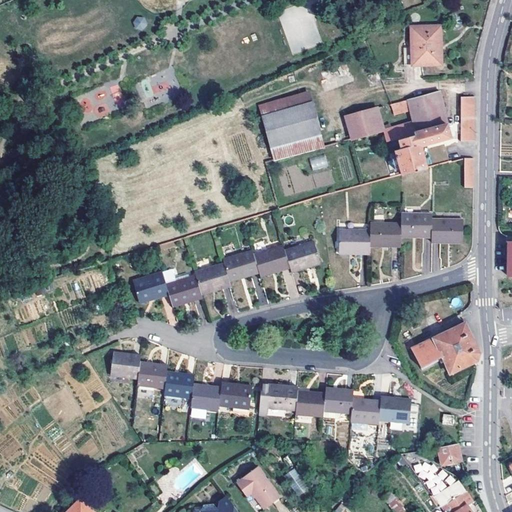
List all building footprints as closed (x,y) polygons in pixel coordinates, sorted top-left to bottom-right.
[(141,16),(132,21),(139,30),(147,25),(141,16)] [(411,64),(435,63),(435,45),(440,45),(439,26),(410,27),(411,49),(411,64)] [(401,65),(411,64),(411,49),(401,49),(401,65)] [(448,123),(447,123),(438,90),(409,99),(417,132),(418,136),(400,142),(402,150),(396,152),(396,153),(398,159),(401,168),(403,175),(427,169),(422,148),(421,146),(451,137),(448,123)] [(268,115),(313,102),(310,91),(266,104),(268,115)] [(460,139),(475,140),(475,96),(462,96),(460,122),(460,139)] [(264,116),(272,145),(321,131),(313,102),(268,115),(264,116)] [(353,138),(384,130),(377,107),(347,116),(352,137),(353,138)] [(276,158),(324,145),(321,131),(272,145),(276,158)] [(326,154),(310,158),(312,170),(328,166),(326,154)] [(465,188),(473,188),(474,154),(465,157),(465,159),(465,188)] [(395,170),(401,168),(398,159),(393,160),(395,170)] [(371,176),(364,179),(366,185),(373,182),(371,176)] [(418,235),(418,237),(432,237),(432,220),(432,215),(402,215),(402,224),(402,234),(418,235)] [(445,239),(462,239),(463,220),(432,220),(432,237),(432,243),(445,243),(445,239)] [(387,244),(387,246),(402,247),(402,237),(402,234),(402,224),(370,224),(370,231),(370,244),(387,244)] [(339,231),(339,252),(356,252),(356,254),(370,254),(370,246),(370,244),(370,231),(339,231)] [(315,243),(284,252),(289,269),(291,273),(304,269),(304,267),(320,262),(315,243)] [(276,270),(277,272),(289,269),(284,252),(283,247),(254,256),(259,274),(276,270)] [(246,275),(247,278),(259,274),(254,256),(252,252),(223,261),(224,265),(229,280),(246,275)] [(218,288),(218,290),(230,287),(229,283),(229,280),(224,265),(194,274),(195,277),(200,293),(218,288)] [(172,271),(162,274),(169,296),(172,305),(189,300),(189,303),(202,299),(201,296),(200,293),(195,277),(175,283),(172,271)] [(156,297),(157,300),(169,296),(162,274),(133,283),(139,302),(156,297)] [(229,280),(229,283),(247,278),(246,275),(229,280)] [(479,354),(465,324),(433,339),(412,349),(411,350),(420,369),(442,359),(449,375),(476,362),(479,354)] [(112,374),(138,378),(140,361),(141,356),(115,352),(112,374)] [(137,383),(165,387),(167,371),(168,365),(140,361),(138,378),(137,383)] [(164,394),(192,398),(194,383),(195,375),(167,371),(165,387),(164,394)] [(191,406),(219,410),(219,404),(222,388),(194,383),(192,398),(191,406)] [(250,409),(252,389),(235,387),(236,385),(222,383),(222,388),(219,404),(250,409)] [(268,409),(296,412),(298,392),(298,389),(271,386),(262,386),(259,416),(268,417),(268,409)] [(324,413),(352,416),(353,401),(354,394),(326,391),(326,396),(324,413)] [(296,416),(323,419),(324,413),(326,396),(298,392),(296,412),(296,416)] [(395,404),(395,402),(382,400),(381,404),(379,422),(410,426),(412,406),(395,404)] [(351,424),(379,427),(379,422),(381,404),(353,401),(352,416),(351,424)] [(453,424),(454,416),(445,414),(444,423),(453,424)] [(442,464),(462,461),(458,444),(439,446),(442,464)] [(403,468),(408,464),(402,455),(395,457),(403,468)] [(265,508),(281,497),(259,467),(238,483),(248,496),(253,492),(265,508)] [(296,468),(285,474),(297,497),(309,490),(296,468)] [(443,511),(472,511),(468,506),(474,502),(461,484),(450,492),(447,488),(433,498),(443,511)] [(392,493),(385,498),(391,505),(398,500),(392,493)] [(238,511),(228,498),(221,503),(220,509),(222,511),(221,511),(238,511)] [(68,511),(92,511),(82,500),(68,511)] [(391,505),(395,511),(407,511),(398,500),(391,505)]
